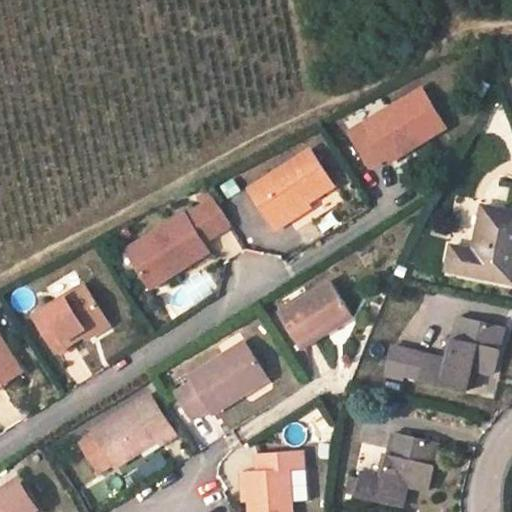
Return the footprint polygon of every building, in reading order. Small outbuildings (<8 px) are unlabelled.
[(433,93),(358,130),(375,166),(392,158),(416,146),(418,151),(453,134),(433,93)] [(255,185),(282,226),(295,217),(293,213),(314,199),(317,203),(343,186),(317,145),(255,185)] [(416,146),(392,158),(394,162),(418,151),(416,146)] [(293,213),(295,217),(317,203),(314,199),(293,213)] [(236,221),(226,204),(198,222),(191,211),(145,240),(152,250),(140,259),(154,280),(184,261),(188,266),(215,248),(209,239),(236,221)] [(511,212),(490,207),(479,251),(460,247),(455,271),(511,283),(511,212)] [(145,240),(133,248),(140,259),(152,250),(145,240)] [(184,261),(154,280),(157,285),(188,266),(184,261)] [(176,317),(220,288),(204,266),(161,295),(176,317)] [(36,311),(59,347),(110,314),(86,278),(36,311)] [(334,283),(283,314),(304,348),(356,316),(334,283)] [(510,331),(465,321),(455,363),(434,359),(429,382),(474,392),(480,371),(500,375),(510,331)] [(0,378),(22,364),(0,330),(0,378)] [(267,374),(246,343),(192,377),(195,382),(179,394),(197,418),(212,408),(215,413),(244,397),(241,391),(267,374)] [(152,394),(96,428),(120,466),(163,440),(165,444),(179,435),(152,394)] [(443,442),(398,433),(387,476),(365,472),(363,480),(353,478),(349,493),(405,505),(410,482),(432,487),(443,442)] [(305,449),(261,452),(261,470),(252,470),(253,511),(295,511),(292,468),(307,466),(305,449)] [(294,498),(304,498),(302,470),(292,470),(294,498)] [(0,511),(36,511),(42,508),(19,476),(0,488),(0,511)]
